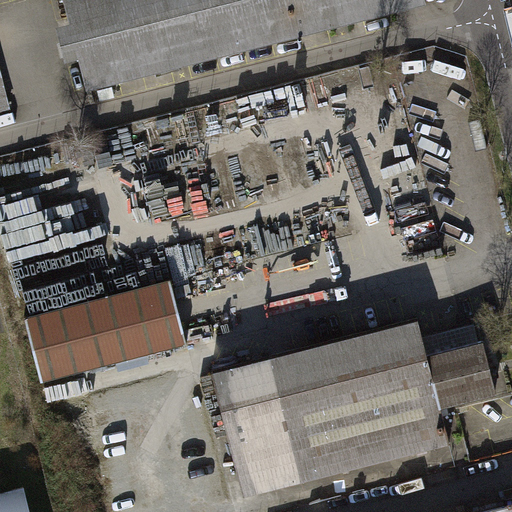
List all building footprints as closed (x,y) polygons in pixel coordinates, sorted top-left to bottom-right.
[(79,55),(88,88),(425,3),(424,0),(65,0),(70,20),(55,24),(64,59),(79,55)] [(0,110),(10,108),(0,68),(0,110)] [(0,241),(8,271),(107,245),(85,163),(0,185),(0,241)] [(23,313),(40,376),(182,340),(165,277),(23,313)] [(413,317),(211,369),(242,491),(447,439),(438,405),(492,391),(478,338),(422,352),(413,317)] [(0,511),(33,511),(28,492),(0,499),(0,511)] [(511,511),(511,501),(467,511),(511,511)]
